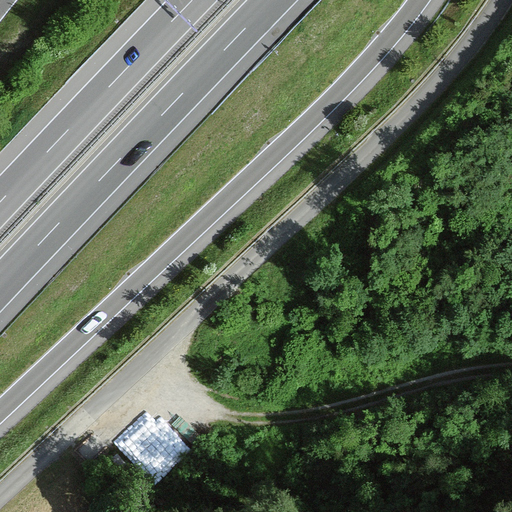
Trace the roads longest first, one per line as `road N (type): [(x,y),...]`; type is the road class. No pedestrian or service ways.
road 1 (unclassified): [(499,0),(411,110),(0,496)]
road 2 (motorway): [(0,410),(337,92),(419,0)]
road 3 (motorway): [(0,285),(272,0)]
road 4 (track): [(152,355),(213,410),(254,420),(511,369)]
road 5 (motorway): [(192,0),(0,201)]
